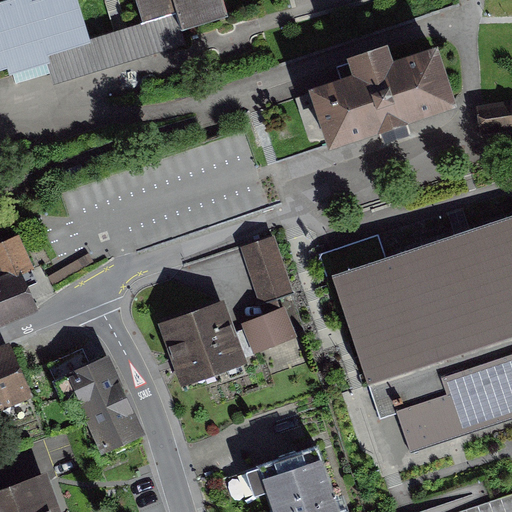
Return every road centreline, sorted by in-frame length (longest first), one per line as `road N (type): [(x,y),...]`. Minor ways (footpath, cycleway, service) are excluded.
road 1 (residential): [(81,309),(112,329),(156,414),(188,511)]
road 2 (residential): [(81,309),(124,271),(289,208)]
